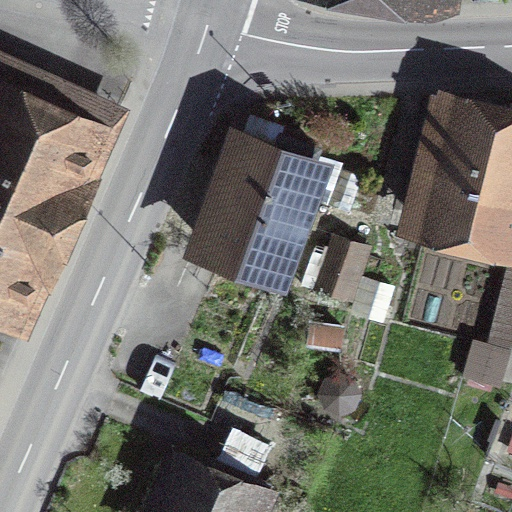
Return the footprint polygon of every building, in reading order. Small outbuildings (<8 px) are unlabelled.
[(0,302),(20,311),(98,136),(0,92),(0,302)] [(511,122),(443,105),(415,217),(511,240),(511,122)] [(274,153),(239,140),(202,240),(276,267),(289,232),(301,236),(305,223),(294,219),(318,147),(281,133),(274,153)] [(317,285),(346,295),(364,244),(336,234),(317,285)] [(511,262),(500,259),(475,370),(504,376),(511,341),(511,262)] [(254,511),(267,480),(204,453),(199,466),(178,458),(155,511),(254,511)]
